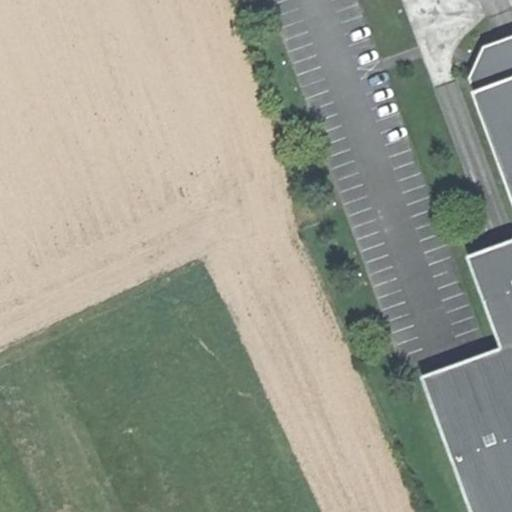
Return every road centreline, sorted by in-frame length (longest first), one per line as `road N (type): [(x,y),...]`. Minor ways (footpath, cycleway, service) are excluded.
road 1 (unknown): [(311,0),(438,336)]
road 2 (track): [(308,220),(0,359)]
